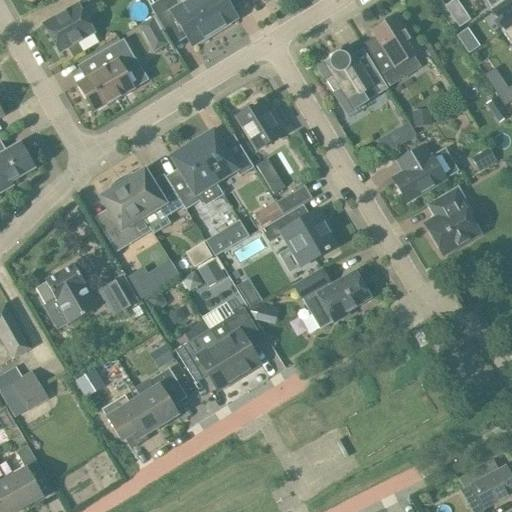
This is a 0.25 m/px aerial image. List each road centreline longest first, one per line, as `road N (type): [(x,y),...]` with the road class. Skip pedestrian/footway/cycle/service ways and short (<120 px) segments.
road 1 (residential): [(511,387),(472,325),(428,306),(272,47)]
road 2 (residential): [(86,511),(290,381)]
road 3 (residential): [(272,47),(80,159)]
road 4 (residential): [(80,159),(0,18)]
